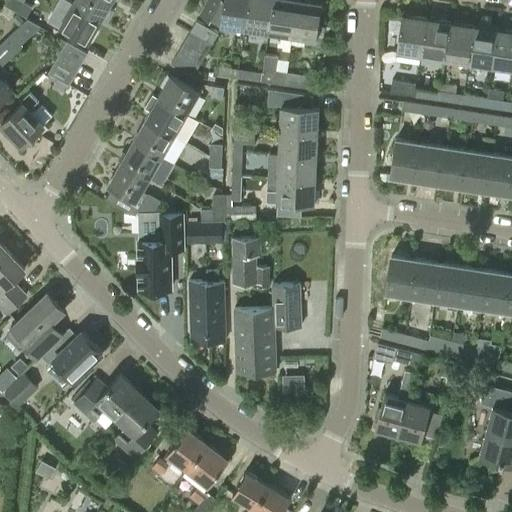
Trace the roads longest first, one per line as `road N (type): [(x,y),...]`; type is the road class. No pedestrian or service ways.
road 1 (residential): [(316,476),(175,371),(38,219)]
road 2 (residential): [(316,476),(345,403),(356,207)]
road 3 (residential): [(38,219),(171,0)]
road 4 (residential): [(356,207),(358,0)]
road 5 (residential): [(511,231),(356,207)]
